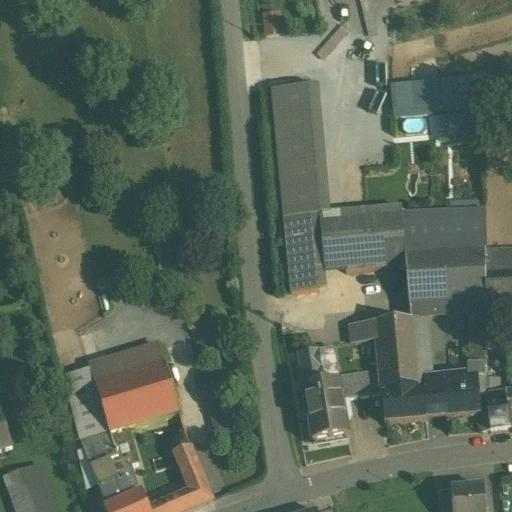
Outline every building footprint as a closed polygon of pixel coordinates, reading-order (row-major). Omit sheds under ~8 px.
[(280,16),(263,18),(265,39),(282,38),(280,16)] [(393,91),(396,122),(481,113),(478,82),(393,91)] [(271,91),(283,221),(321,218),(329,217),(317,86),(271,91)] [(329,217),(321,218),(326,277),(406,270),(405,258),(401,217),(400,217),(400,210),(329,217)] [(485,214),(401,217),(405,258),(484,255),(485,255),(485,214)] [(321,218),(283,221),(291,296),(318,293),(326,277),(321,218)] [(511,253),(485,255),(484,255),(486,303),(486,304),(500,303),(502,303),(511,302),(511,253)] [(484,255),(405,258),(406,270),(409,307),(470,304),(486,303),(484,255)] [(500,303),(486,304),(485,322),(486,322),(486,326),(500,326),(500,303)] [(486,304),(470,304),(470,368),(485,369),(486,326),(486,322),(485,322),(486,304)] [(412,323),(350,328),(352,347),(377,345),(379,374),(381,397),(384,426),(428,422),(425,393),(419,394),(412,323)] [(339,384),(333,350),(319,353),(324,386),(339,384)] [(160,351),(90,371),(96,391),(166,370),(160,351)] [(319,352),(297,356),(303,390),(324,386),(319,353),(319,352)] [(469,382),(442,384),(443,392),(425,393),(428,422),(481,418),(479,399),(485,398),(485,369),(470,368),(469,382)] [(166,370),(96,391),(109,435),(180,416),(166,370)] [(379,374),(341,379),(345,402),(381,397),(379,374)] [(324,386),(303,390),(313,445),(348,438),(339,384),(324,386)] [(506,401),(487,403),(487,398),(485,398),(479,399),(481,418),(483,434),(510,431),(506,401)] [(1,415),(0,415),(0,453),(12,450),(1,415)] [(180,416),(109,435),(116,459),(121,471),(122,471),(173,455),(173,454),(191,449),(188,443),(180,416)] [(109,435),(82,446),(91,469),(116,459),(109,435)] [(191,449),(173,454),(173,455),(189,492),(164,503),(168,511),(190,511),(213,502),(191,449)] [(121,471),(116,459),(91,469),(108,508),(133,498),(122,471),(121,471)] [(45,511),(54,509),(39,466),(21,473),(35,511),(45,511)] [(35,511),(21,473),(4,479),(16,511),(35,511)] [(485,511),(483,490),(451,493),(452,511),(485,511)] [(452,511),(451,493),(437,494),(438,511),(452,511)] [(108,508),(103,510),(104,511),(149,511),(149,509),(142,494),(133,498),(108,508)] [(168,511),(164,503),(149,509),(149,511),(168,511)]
